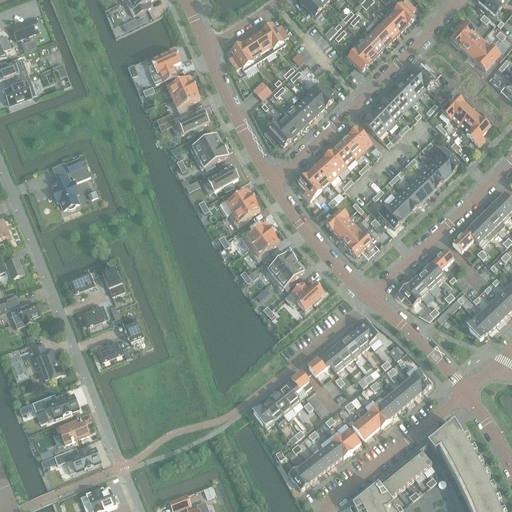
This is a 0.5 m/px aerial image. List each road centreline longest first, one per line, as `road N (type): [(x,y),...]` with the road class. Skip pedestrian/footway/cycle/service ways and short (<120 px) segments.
road 1 (residential): [(140,511),(0,163)]
road 2 (residential): [(270,182),(458,0)]
road 3 (residential): [(368,300),(511,160)]
road 4 (residential): [(467,390),(327,511)]
road 5 (residential): [(270,182),(325,260),(368,300)]
road 6 (residential): [(206,47),(270,182)]
road 7 (residential): [(368,300),(467,390)]
